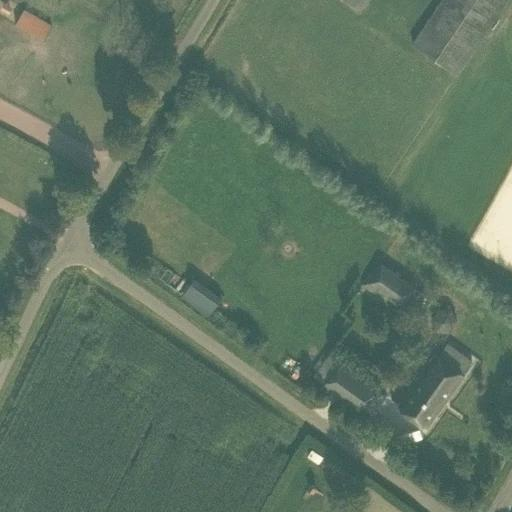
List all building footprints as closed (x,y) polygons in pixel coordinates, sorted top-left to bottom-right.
[(441,0),(412,44),(455,74),(505,0),(441,0)] [(23,8),(15,22),(43,39),(52,25),(23,8)] [(376,292),(381,285),(399,298),(409,283),(379,261),(363,283),(376,292)] [(183,294),(209,317),(222,301),(196,279),(183,294)] [(438,354),(435,352),(398,405),(426,425),(464,373),(463,372),(472,360),(447,342),(438,354)] [(340,397),(360,412),(378,387),(341,360),(340,362),(329,354),(314,375),(325,382),(323,385),(331,391),(333,388),(341,394),(340,397)]
